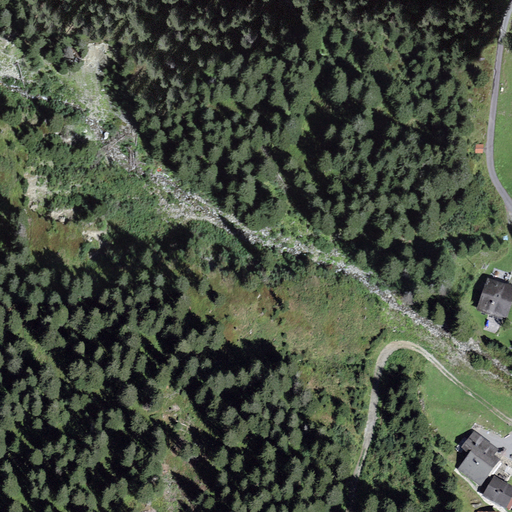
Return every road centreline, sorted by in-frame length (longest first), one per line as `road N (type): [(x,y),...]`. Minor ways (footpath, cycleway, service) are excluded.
road 1 (track): [(346,511),(387,351),(410,347),(511,422)]
road 2 (track): [(511,3),(497,48),(489,149),(493,178),(511,206)]
